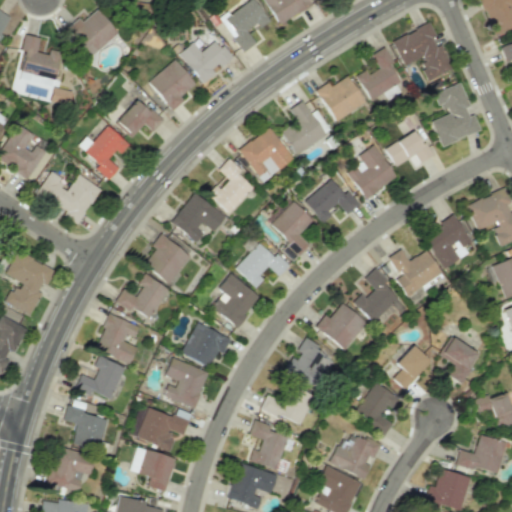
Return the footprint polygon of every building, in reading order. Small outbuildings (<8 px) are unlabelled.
[(252,43),(244,30),(253,23),(256,28),(266,21),(252,0),(246,0),(218,19),(239,51),(252,43)] [(308,5),(305,0),(261,0),(275,24),(308,5)] [(511,0),(477,0),(491,35),(511,26),(511,0)] [(78,22),(75,19),(64,28),(88,56),(115,33),(94,9),(78,22)] [(0,28),(8,16),(0,11),(0,28)] [(402,66),(414,60),(424,81),(449,68),(433,37),(433,36),(426,22),(389,41),(402,66)] [(57,51),(46,49),(45,54),(33,52),(36,37),(21,34),(18,50),(19,50),(11,90),(25,93),(27,85),(49,90),(57,51)] [(175,53),(200,83),(215,70),(214,69),(228,57),(213,39),(198,51),(190,41),(175,53)] [(511,40),(497,46),(504,64),(508,62),(511,72),(511,40)] [(366,100),(397,82),(386,64),(390,62),(381,47),(367,55),(375,69),(365,74),(362,69),(352,75),(366,100)] [(177,96),(192,84),(172,60),(145,81),(169,110),(181,101),(177,96)] [(361,102),(344,75),(327,86),(324,81),(311,89),(332,121),(361,102)] [(428,121),(437,146),(477,130),(471,114),(466,116),(463,107),(466,106),(457,82),(433,91),(442,115),(428,121)] [(68,91),(50,86),(47,101),(65,106),(68,91)] [(149,131),(159,121),(134,98),(113,122),(129,137),(141,123),(149,131)] [(322,135),(299,100),(286,109),(293,121),(277,131),(292,154),(322,135)] [(0,161),(24,178),(42,152),(32,145),(28,151),(22,147),(30,135),(15,124),(0,145),(0,161)] [(126,144),(104,125),(89,142),(83,136),(75,146),(96,163),(92,168),(105,179),(115,167),(105,158),(113,149),(118,153),(126,144)] [(289,158),(265,127),(235,150),(259,181),(289,158)] [(380,147),(391,166),(412,154),(416,162),(430,154),(424,144),(419,147),(410,131),(380,147)] [(392,177),(369,144),(354,155),(358,161),(343,172),(362,198),(392,177)] [(214,170),(225,179),(217,188),(213,184),(204,194),(225,213),(249,187),(233,173),(237,169),(225,158),(214,170)] [(97,188),(74,174),(67,186),(45,173),(32,194),(76,222),(97,188)] [(300,200),(316,220),(336,205),(343,214),(355,204),(343,190),(339,193),(327,178),(300,200)] [(511,238),(511,209),(507,212),(503,204),(507,203),(501,188),(463,204),(474,231),(488,225),(496,245),(511,238)] [(167,223),(193,242),(202,229),(209,233),(222,215),(189,192),(167,223)] [(290,261),(306,245),(295,233),(309,220),(290,200),(266,223),(285,242),(278,249),(290,261)] [(464,253),(460,246),(468,241),(451,215),(419,236),(440,268),(464,253)] [(152,248),(139,265),(165,284),(186,255),(157,233),(148,245),(152,248)] [(265,266),(275,275),(285,264),(273,253),(270,256),(255,242),(231,268),(252,287),(260,279),(256,275),(265,266)] [(26,315),(42,283),(44,285),(52,269),(6,247),(0,259),(0,276),(18,285),(16,289),(9,285),(0,302),(26,315)] [(422,249),(405,260),(398,249),(385,257),(397,276),(394,278),(404,295),(438,274),(422,249)] [(500,298),(511,292),(511,254),(487,265),(500,298)] [(360,278),(371,289),(362,297),(358,293),(349,301),(369,323),(395,298),(380,283),(384,280),(372,268),(360,278)] [(165,289),(140,273),(134,282),(139,285),(132,296),(120,288),(111,301),(126,311),(128,307),(146,318),(165,289)] [(256,296),(225,273),(215,288),(220,292),(208,308),(234,327),(256,296)] [(511,301),(500,307),(511,337),(511,301)] [(363,322),(338,303),(326,318),(321,314),(312,327),(341,350),(363,322)] [(135,326),(106,313),(91,348),(126,364),(133,347),(120,341),(123,334),(131,337),(135,326)] [(23,328),(0,315),(0,366),(8,351),(11,352),(23,328)] [(214,351),(220,353),(227,338),(193,322),(178,353),(206,367),(214,351)] [(450,364),(444,374),(457,382),(475,353),(446,336),(435,354),(450,364)] [(288,357),(280,371),(305,385),(325,351),(302,338),(291,358),(288,357)] [(401,389),(426,361),(408,345),(391,363),(398,369),(389,379),(401,389)] [(107,400),(121,366),(95,356),(91,366),(95,368),(90,379),(77,374),(72,386),(107,400)] [(162,375),(175,380),(172,387),(165,384),(160,396),(191,408),(205,371),(168,358),(162,375)] [(395,396),(369,382),(350,416),(382,434),(388,422),(377,416),(383,404),(389,408),(395,396)] [(310,395),(283,383),(275,399),(263,394),(257,408),(296,425),(310,395)] [(478,420),(490,416),(494,429),(511,423),(511,422),(501,392),(486,398),(485,394),(471,399),(478,420)] [(68,444),(96,449),(102,418),(80,414),(81,409),(63,405),(60,420),(72,423),(68,444)] [(166,450),(170,439),(165,437),(168,430),(180,434),(185,420),(169,414),(168,416),(144,407),(132,438),(166,450)] [(273,470),(283,436),(265,430),(267,425),(250,419),(245,435),(259,439),(255,450),(250,449),(246,461),(273,470)] [(502,441),(475,434),(470,453),(455,449),(452,463),(493,474),(502,441)] [(358,478),(368,456),(371,458),(377,443),(363,437),(361,440),(353,436),(346,451),(332,445),(325,463),(358,478)] [(45,484),(74,491),(79,473),(87,474),(91,455),(53,447),(45,484)] [(171,458),(133,447),(126,470),(147,477),(144,486),(161,491),(171,458)] [(267,493),(273,474),(236,462),(224,498),(254,508),(257,497),(250,495),(252,488),(267,493)] [(343,511),(357,482),(321,465),(313,481),(319,484),(310,503),(330,511),(343,511)] [(456,511),(467,477),(436,468),(430,487),(425,485),(420,501),(454,511),(456,511)] [(111,511),(158,511),(159,509),(140,505),(141,500),(115,496),(111,511)] [(82,511),(83,504),(38,498),(36,511),(82,511)]
